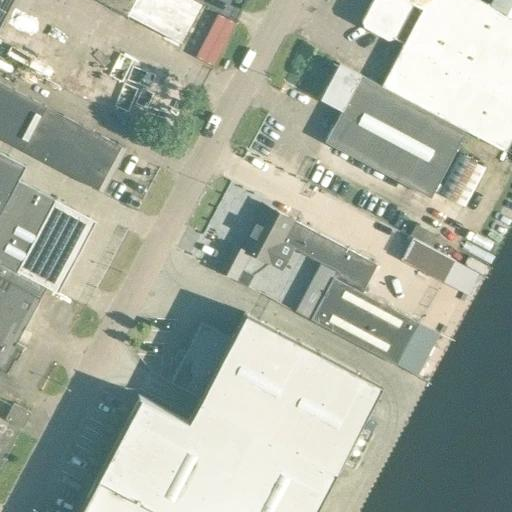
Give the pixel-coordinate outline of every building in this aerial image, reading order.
[(0,0),(0,43),(18,11),(23,0),(0,0)] [(98,0),(167,36),(165,40),(179,48),(202,3),(195,0),(98,0)] [(404,43),(381,85),(468,130),(504,149),(511,134),(511,17),(489,5),(479,0),(371,0),(361,20),(363,26),(387,39),(393,37),(404,43)] [(511,0),(491,0),(489,5),(511,17),(511,0)] [(18,11),(0,43),(0,54),(42,77),(64,36),(18,11)] [(64,36),(42,77),(89,103),(111,61),(64,36)] [(111,61),(89,103),(136,128),(159,86),(111,61)] [(431,198),(468,130),(381,85),(339,63),(330,78),(334,80),(323,100),(341,110),(324,141),(431,198)] [(0,136),(102,192),(126,148),(0,80),(0,136)] [(0,262),(46,286),(51,289),(51,288),(62,268),(64,269),(71,257),(68,256),(81,233),(83,234),(89,222),(87,220),(89,217),(18,179),(26,165),(20,162),(0,151),(0,262)] [(466,207),(487,168),(460,154),(440,193),(466,207)] [(131,193),(126,203),(137,209),(142,199),(131,193)] [(376,264),(262,203),(239,247),(272,264),(284,241),(336,268),(310,317),(418,375),(441,331),(363,290),(376,264)] [(414,237),(433,247),(439,235),(417,223),(411,235),(414,237)] [(480,272),(433,247),(414,237),(402,260),(468,295),(480,272)] [(227,245),(215,268),(248,286),(255,273),(243,267),(248,257),(227,245)] [(0,262),(0,370),(6,374),(20,348),(26,351),(27,348),(17,343),(46,286),(0,262)] [(328,282),(314,275),(297,307),(311,314),(328,282)] [(311,511),(367,402),(360,373),(244,312),(231,337),(201,321),(186,351),(184,349),(179,351),(174,359),(176,364),(178,365),(170,380),(200,396),(187,420),(138,393),(137,394),(139,396),(92,485),(145,511),(311,511)] [(31,412),(13,403),(5,419),(22,428),(31,412)] [(145,511),(92,485),(77,511),(145,511)]
